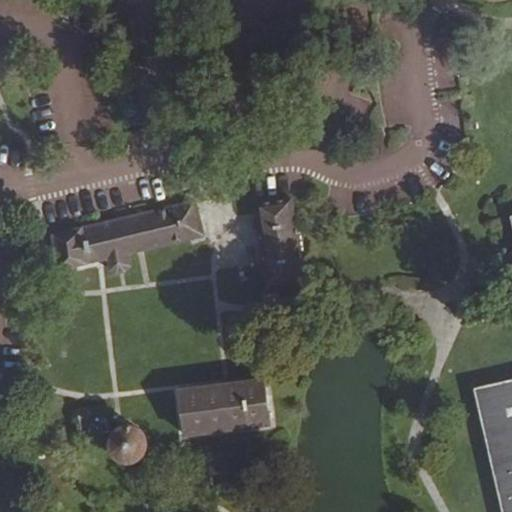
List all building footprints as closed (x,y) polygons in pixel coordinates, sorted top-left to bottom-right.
[(300,192),(253,199),(267,303),(280,302),(314,296),(300,192)] [(112,264),(132,260),(206,246),(201,223),(212,220),(208,203),(56,233),(63,273),(112,264)] [(133,262),(132,260),(112,264),(112,266),(112,268),(112,269),(112,272),(113,273),(115,275),(117,276),(118,277),(121,278),(124,278),(127,278),(129,276),(131,274),(132,273),(133,271),(134,270),(134,267),(134,265),(133,262)] [(274,436),(267,386),(186,399),(193,448),(274,436)] [(511,511),(511,407),(485,413),(506,511),(511,511)] [(127,443),(123,420),(91,425),(95,449),(127,443)] [(134,471),(136,472),(139,474),(141,475),(144,475),(147,476),(150,476),(152,475),(155,475),(157,474),(159,473),(162,471),(164,469),(166,467),(167,465),(168,462),(169,460),(169,457),(170,454),(169,451),(169,449),(168,446),(167,444),(166,441),(164,439),(162,438),(160,436),(157,435),(155,434),(152,433),(149,432),(147,432),(144,433),(142,434),(139,435),(136,436),(134,437),(132,440),(131,441),(129,444),(128,446),(127,448),(126,451),(126,454),(126,457),(127,460),(128,462),(129,465),(130,467),(132,469),(134,471)]
